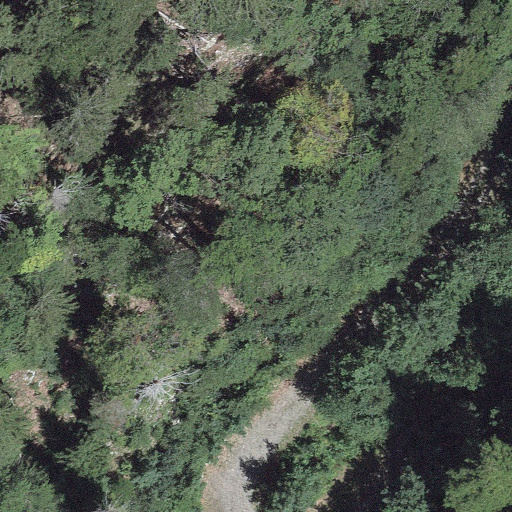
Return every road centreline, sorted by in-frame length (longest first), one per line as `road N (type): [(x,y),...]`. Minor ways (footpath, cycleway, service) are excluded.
road 1 (track): [(511,131),(425,267),(258,443),(238,488),(241,511)]
road 2 (track): [(367,511),(429,420),(511,362)]
